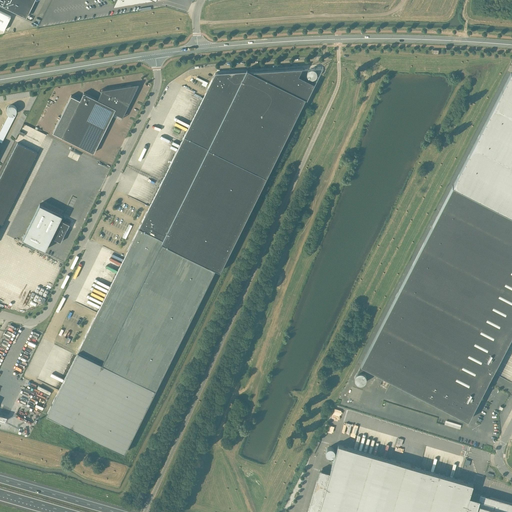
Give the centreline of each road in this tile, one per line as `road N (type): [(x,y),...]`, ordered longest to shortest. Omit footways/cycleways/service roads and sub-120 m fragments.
road 1 (unclassified): [(145,511),(338,84),(338,39)]
road 2 (unclassified): [(0,314),(35,322),(49,310),(155,94),(155,54)]
road 3 (secondary): [(338,39),(511,45)]
road 4 (secondary): [(0,79),(155,54)]
road 5 (secondary): [(197,49),(338,39)]
road 6 (motorway): [(119,511),(0,477)]
